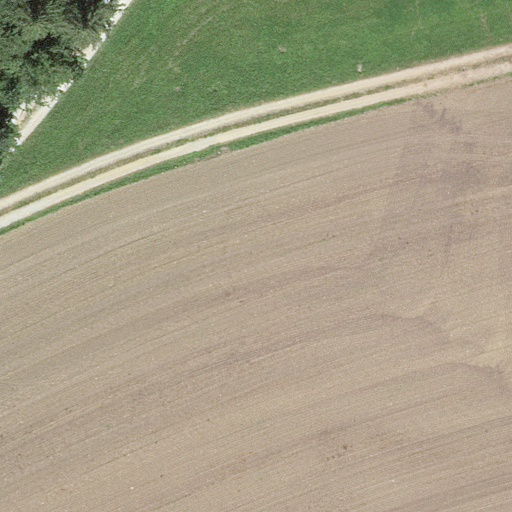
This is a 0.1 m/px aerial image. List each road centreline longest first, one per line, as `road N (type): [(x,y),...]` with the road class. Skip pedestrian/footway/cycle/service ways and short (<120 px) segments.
road 1 (track): [(0,217),(190,141),(511,56)]
road 2 (track): [(0,140),(106,0)]
